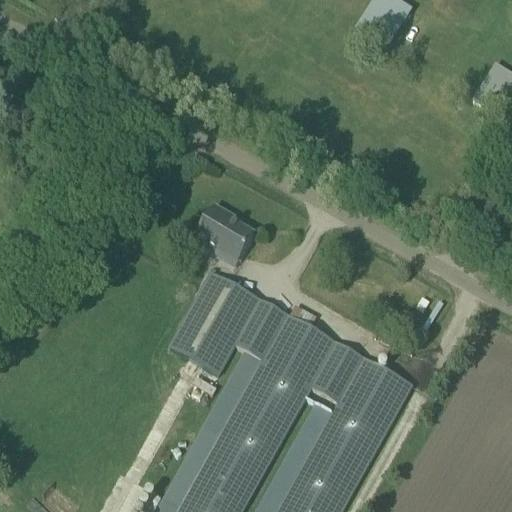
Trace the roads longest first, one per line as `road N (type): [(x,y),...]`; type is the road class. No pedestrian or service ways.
road 1 (unclassified): [(511,310),(0,23)]
road 2 (unknown): [(440,270),(511,172)]
